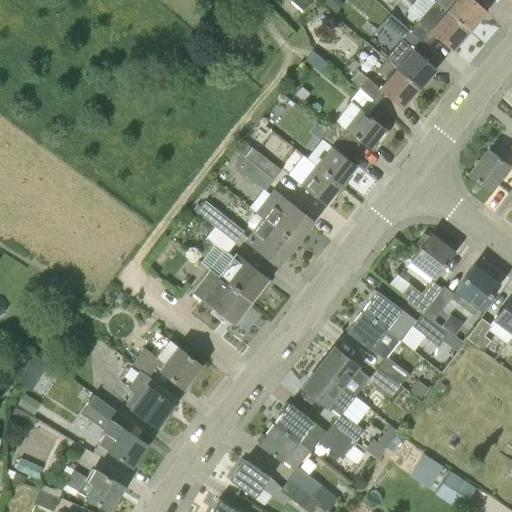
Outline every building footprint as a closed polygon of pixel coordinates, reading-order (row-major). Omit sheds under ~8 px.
[(335,0),(322,0),(320,3),(332,13),(340,4),(335,0)] [(469,29),(486,10),(474,0),(454,0),(446,9),(469,29)] [(445,10),(435,1),(409,30),(427,45),(435,35),(451,50),(469,29),(446,9),(445,10)] [(390,13),(382,22),(402,40),(412,49),(396,67),(419,86),(435,67),(419,53),(427,45),(409,30),(390,13)] [(400,107),(419,86),(396,67),(386,59),(376,70),(386,78),(377,88),(356,70),(348,79),(376,102),(384,93),(400,107)] [(385,128),(366,113),(351,101),(335,120),(328,129),(353,150),(360,141),(369,149),(385,128)] [(340,185),(355,165),(347,158),(353,150),(328,129),(321,138),(330,146),(315,164),(340,185)] [(511,145),(503,159),(489,149),(471,173),(494,189),(511,164),(511,145)] [(251,147),(244,157),(272,180),(280,169),(251,147)] [(264,190),(272,180),(244,157),(236,168),(264,190)] [(324,204),(340,185),(315,164),(300,184),(324,204)] [(294,243),(311,221),(271,190),(256,210),(260,214),(294,243)] [(213,211),(208,207),(205,210),(204,210),(200,215),(214,226),(234,241),(243,231),(215,209),(213,211)] [(278,264),(294,243),(260,214),(252,214),(247,221),(247,225),(252,229),(245,238),(278,264)] [(201,262),(208,267),(250,300),(266,279),(233,254),(231,257),(225,252),(234,241),(214,226),(205,237),(215,244),(201,262)] [(451,250),(429,234),(419,247),(418,246),(409,259),(433,277),(453,250),(451,249),(451,250)] [(479,307),(496,283),(472,266),(455,289),(452,293),(449,297),(450,297),(472,315),(479,307)] [(233,322),(250,300),(208,267),(186,295),(197,304),(202,298),(233,322)] [(422,312),(441,287),(430,280),(420,293),(409,284),(400,295),(422,312)] [(441,328),(444,324),(435,318),(450,297),(449,297),(452,293),(443,285),(441,287),(422,312),(441,328)] [(415,320),(377,291),(361,311),(398,340),(398,339),(396,337),(404,327),(408,330),(412,325),(436,345),(447,332),(441,328),(422,312),(415,320)] [(511,332),(511,295),(511,294),(493,318),(511,332)] [(346,330),(383,358),(383,359),(385,356),(398,340),(361,311),(346,330)] [(482,350),(489,340),(483,335),(491,325),(481,317),(465,337),(482,350)] [(200,364),(176,345),(163,363),(144,347),(132,363),(148,375),(155,365),(182,386),(200,364)] [(368,377),(355,367),(356,365),(333,347),(317,367),(354,396),(362,385),(367,390),(373,383),(390,396),(399,385),(376,367),(368,377)] [(19,382),(49,396),(62,367),(31,353),(19,382)] [(408,373),(385,356),(383,359),(383,358),(376,367),(399,385),(408,373)] [(344,409),(354,396),(317,367),(302,386),(325,405),(326,405),(336,412),(341,406),(344,409)] [(155,425),(171,403),(146,385),(130,407),(155,425)] [(131,467),(144,449),(143,448),(145,444),(128,432),(134,424),(92,393),(78,412),(105,432),(98,444),(131,467)] [(325,431),(289,402),(273,424),(308,452),(321,437),(344,455),(354,441),(331,423),(325,431)] [(354,441),(364,430),(340,411),(331,423),(354,441)] [(282,460),(294,469),(296,466),(308,452),(273,424),(258,442),(266,449),(265,449),(281,462),(282,460)] [(389,425),(368,451),(375,457),(396,431),(389,425)] [(424,451),(410,473),(431,486),(445,464),(424,451)] [(281,488),(270,477),(245,459),(230,480),(254,497),(260,488),(283,504),(288,497),(307,511),(308,511),(317,502),(288,478),(281,488)] [(319,484),(296,466),(294,469),(288,478),(317,502),(321,497),(314,492),(319,484)] [(122,485),(94,468),(87,479),(72,470),(61,488),(74,496),(77,491),(83,494),(108,509),(122,485)] [(477,488),(449,469),(434,493),(461,511),(477,488)] [(23,485),(26,478),(16,474),(13,481),(23,485)] [(52,511),(58,498),(38,489),(32,502),(52,511)] [(241,511),(218,498),(209,511),(241,511)]
